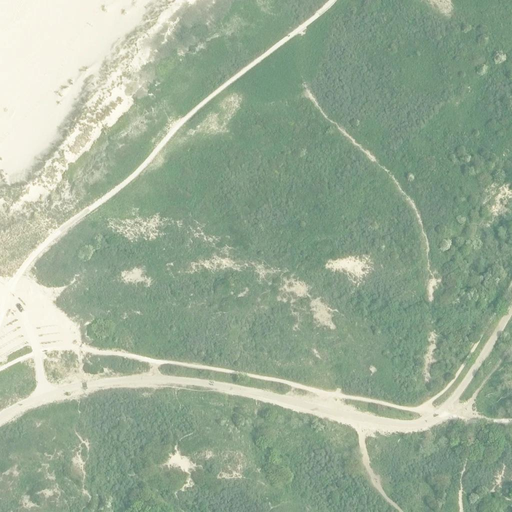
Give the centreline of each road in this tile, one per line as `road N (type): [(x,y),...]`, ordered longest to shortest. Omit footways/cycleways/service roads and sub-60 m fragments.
road 1 (unknown): [(360,424),(175,386),(47,400),(0,423)]
road 2 (unknown): [(399,511),(371,477),(360,424),(441,423),(471,404),(511,350)]
